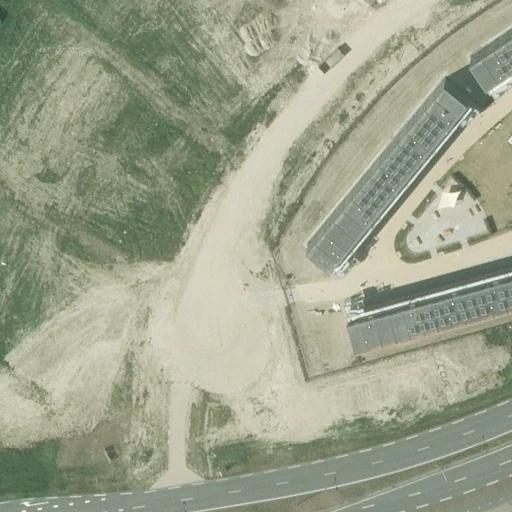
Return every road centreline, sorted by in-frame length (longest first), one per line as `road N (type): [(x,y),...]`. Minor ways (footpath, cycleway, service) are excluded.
road 1 (tertiary): [(511,416),(357,466),(85,511)]
road 2 (unclassified): [(207,345),(201,294),(275,138),(359,42),(412,0)]
road 3 (tertiary): [(362,511),(511,460)]
